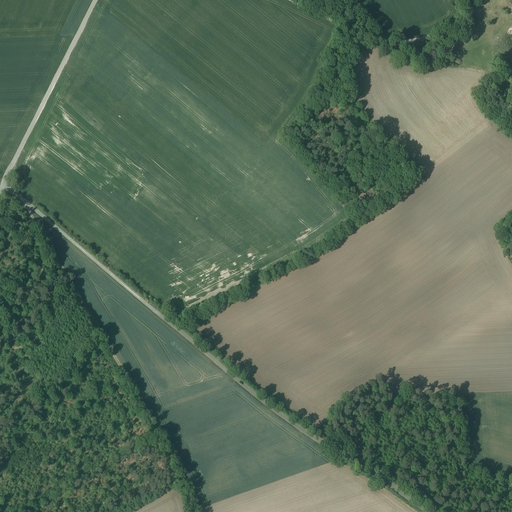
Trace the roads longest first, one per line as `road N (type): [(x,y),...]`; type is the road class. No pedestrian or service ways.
road 1 (residential): [(429,511),(280,424),(2,176)]
road 2 (track): [(20,191),(186,469),(199,511)]
road 3 (residential): [(297,0),(380,35),(405,37),(444,28),(478,0)]
road 4 (residential): [(93,0),(2,176)]
